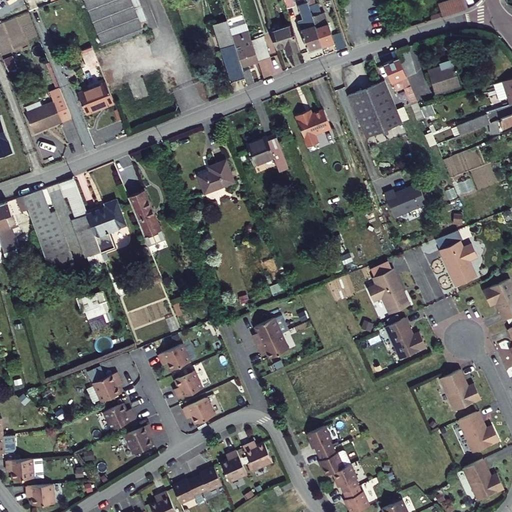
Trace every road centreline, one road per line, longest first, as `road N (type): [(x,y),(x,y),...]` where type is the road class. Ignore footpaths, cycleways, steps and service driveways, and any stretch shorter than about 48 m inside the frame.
road 1 (residential): [(498,12),(323,65),(0,192)]
road 2 (residential): [(74,511),(182,447)]
